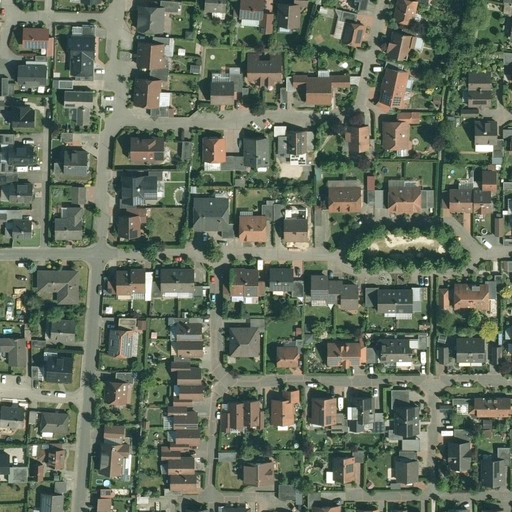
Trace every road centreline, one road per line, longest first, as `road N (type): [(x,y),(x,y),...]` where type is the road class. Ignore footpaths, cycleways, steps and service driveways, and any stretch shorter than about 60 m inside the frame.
road 1 (residential): [(384,0),(362,100),(336,115),(109,125)]
road 2 (residential): [(217,382),(432,381)]
road 3 (residential): [(481,255),(451,222),(437,220),(366,221),(335,255)]
road 4 (residential): [(335,255),(351,274),(462,272),(481,255)]
road 5 (residential): [(89,401),(99,255)]
road 6 (residential): [(99,255),(109,125)]
road 7 (residential): [(217,382),(215,254)]
road 8 (residential): [(335,255),(215,254)]
